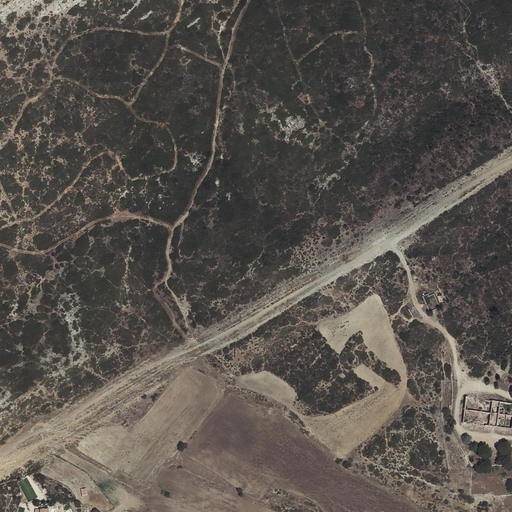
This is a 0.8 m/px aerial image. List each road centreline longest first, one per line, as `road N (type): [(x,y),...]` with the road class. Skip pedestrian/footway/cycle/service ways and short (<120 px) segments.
road 1 (track): [(0,247),(48,251),(112,216),(147,216),(171,228),(170,288),(197,345)]
road 2 (track): [(468,389),(453,343),(419,309),(389,240)]
road 3 (track): [(511,396),(494,388),(463,391),(457,424),(461,432),(511,438)]
